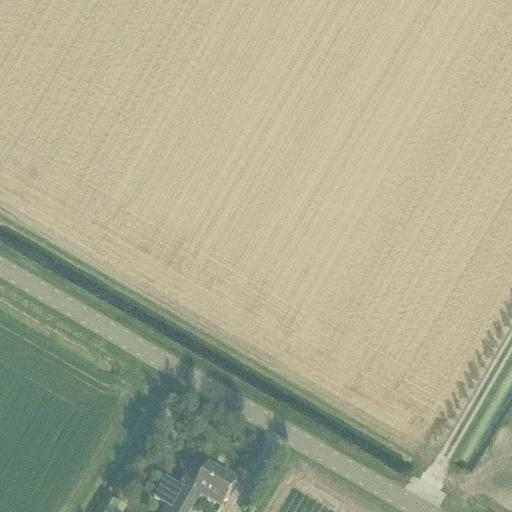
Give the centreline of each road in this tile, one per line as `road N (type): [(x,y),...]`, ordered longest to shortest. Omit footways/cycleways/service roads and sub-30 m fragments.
road 1 (unclassified): [(419,511),(0,266)]
road 2 (track): [(511,341),(417,511)]
